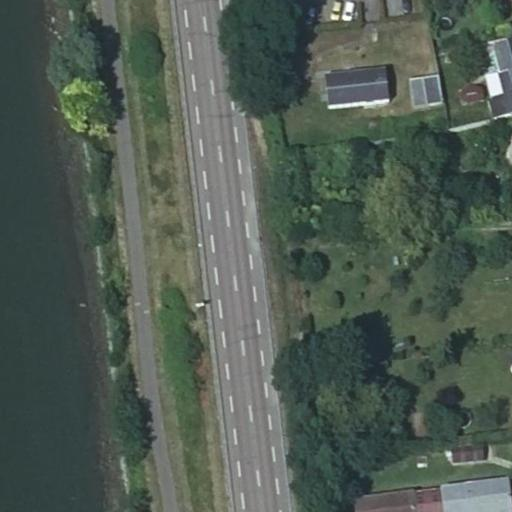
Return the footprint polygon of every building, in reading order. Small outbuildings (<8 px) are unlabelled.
[(511,119),(511,51),(497,54),(504,85),(511,116),(511,119)] [(325,105),(386,103),(385,70),(324,71),(325,105)] [(436,75),(407,81),(412,108),(441,102),(436,75)] [(493,120),(511,116),(504,85),(489,88),(493,104),(490,106),(493,120)] [(511,511),(510,490),(444,499),(445,511),(511,511)] [(401,511),(415,511),(415,502),(400,505),(401,511)]
